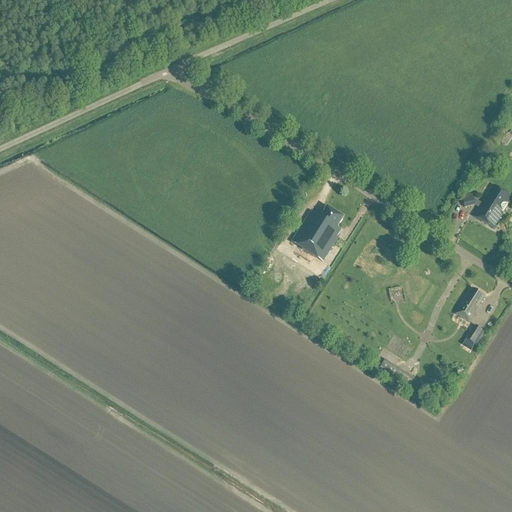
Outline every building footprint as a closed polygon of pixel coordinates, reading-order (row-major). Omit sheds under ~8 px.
[(509,205),(511,199),(511,198),(493,187),(481,205),(473,200),(473,195),(462,198),(464,208),(475,206),(479,208),(473,218),(493,230),(503,214),(502,214),(500,209),(503,205),(508,204),(509,205)] [(343,219),(327,208),(320,218),(311,212),(284,255),(321,279),(329,267),(323,264),(338,240),(336,239),(341,231),(337,229),(343,219)] [(393,302),(406,299),(403,286),(390,289),(393,302)] [(482,297),(483,295),(474,289),(469,296),(468,295),(454,315),(467,325),(485,299),(482,297)] [(473,347),(482,332),(474,328),(466,342),(473,347)] [(409,388),(414,380),(385,362),(380,370),(409,388)]
